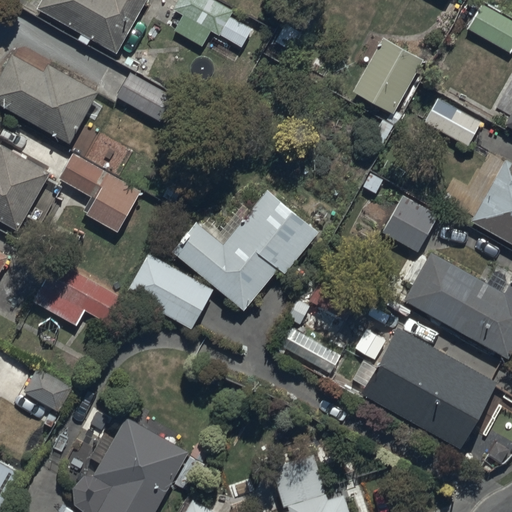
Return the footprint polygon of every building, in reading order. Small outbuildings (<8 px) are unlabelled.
[(38,0),(37,3),(80,29),(76,36),(88,43),(92,36),(118,51),(148,0),(38,0)] [(204,42),(213,25),(244,40),(251,25),(230,15),(235,5),(225,0),(177,0),(174,7),(182,11),(174,27),(204,42)] [(511,17),(479,0),(475,0),(463,23),(510,48),(511,45),(511,17)] [(295,50),(306,32),(286,20),(275,38),(295,50)] [(397,108),(425,54),(384,33),(356,87),(397,108)] [(46,66),(14,50),(0,76),(0,98),(74,138),(101,88),(49,60),(46,66)] [(131,68),(117,94),(162,119),(176,93),(131,68)] [(439,94),(426,120),(469,143),(483,117),(439,94)] [(0,215),(18,226),(50,167),(0,141),(0,140),(0,215)] [(142,188),(74,149),(60,174),(92,193),(83,207),(118,228),(142,188)] [(511,158),(503,154),(470,216),(511,238),(511,158)] [(320,225),(267,183),(225,238),(196,215),(171,247),(216,281),(248,306),(281,264),(287,268),(320,225)] [(439,211),(403,192),(383,231),(419,250),(439,211)] [(0,268),(9,251),(0,246),(0,268)] [(508,356),(511,348),(511,276),(507,286),(433,246),(404,299),(508,356)] [(216,281),(150,248),(127,292),(194,325),(216,281)] [(124,292),(60,256),(35,300),(77,324),(86,307),(108,320),(124,292)] [(367,284),(329,264),(310,297),(348,318),(367,284)] [(498,377),(398,323),(363,388),(450,435),(456,424),(469,431),(498,377)] [(341,353),(290,324),(278,344),(329,373),(341,353)] [(74,385),(40,364),(25,388),(60,409),(74,385)] [(94,511),(154,511),(190,446),(130,411),(96,470),(88,470),(75,484),(77,501),(95,511),(94,511)] [(3,511),(27,471),(0,455),(0,511),(1,511),(3,511)] [(292,505),(267,511),(352,511),(345,489),(330,494),(329,488),(290,500),(292,505)] [(221,511),(193,496),(183,511),(181,511),(179,511),(178,511),(221,511)]
